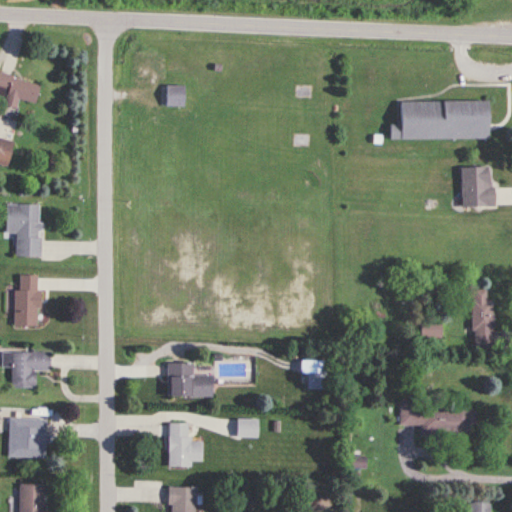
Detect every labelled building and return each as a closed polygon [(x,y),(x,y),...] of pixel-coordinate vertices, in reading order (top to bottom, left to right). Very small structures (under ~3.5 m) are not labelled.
[(18,99),(35,103),(39,83),(0,73),(0,95),(5,96),(3,105),(15,108),(18,99)] [(184,106),(184,85),(165,85),(165,106),(184,106)] [(486,101),(398,101),(398,140),(486,140),(486,101)] [(0,163),(7,165),(13,140),(0,137),(0,163)] [(461,208),(492,207),(490,167),(459,168),(461,208)] [(40,204),(5,204),(4,233),(15,233),(15,257),(39,257),(40,204)] [(37,326),(37,276),(14,276),(14,326),(37,326)] [(492,348),(492,301),(486,301),(486,291),(471,291),(471,348),(492,348)] [(441,321),(420,321),(420,338),(441,338),(441,321)] [(35,371),(49,371),(49,353),(11,353),(11,388),(35,389),(35,371)] [(307,390),(332,390),(332,360),(307,360),(307,390)] [(192,363),(167,363),(167,396),(211,396),(211,374),(192,374),(192,363)] [(474,406),(399,405),(399,426),(420,426),(420,435),(473,436),(474,406)] [(46,419),(27,419),(26,436),(8,435),(7,458),(45,459),(46,419)] [(167,467),(190,467),(190,462),(201,462),(201,440),(187,440),(187,423),(167,423),(167,467)] [(365,469),(365,458),(349,458),(349,469),(365,469)] [(43,511),(43,485),(18,485),(18,511),(43,511)] [(194,511),(195,487),(168,487),(168,511),(194,511)] [(467,502),(467,511),(490,511),(490,502),(467,502)]
